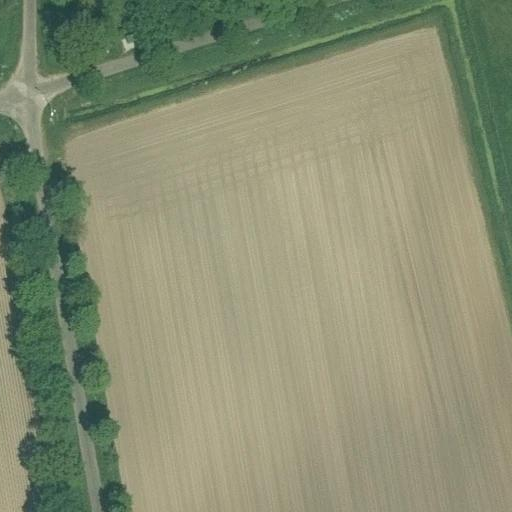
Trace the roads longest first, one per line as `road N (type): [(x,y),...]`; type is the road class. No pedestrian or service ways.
road 1 (unclassified): [(16,85),(88,511)]
road 2 (unclassified): [(16,85),(299,0)]
